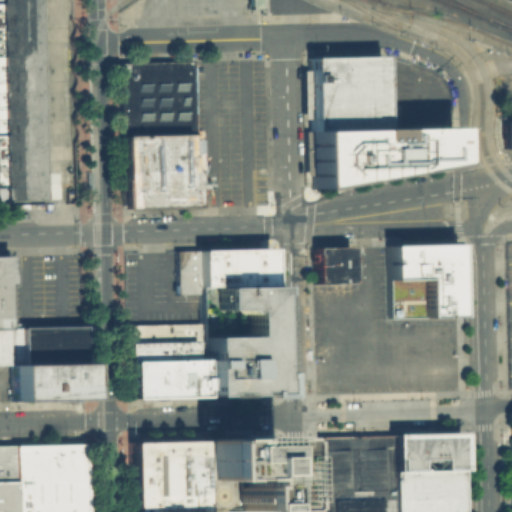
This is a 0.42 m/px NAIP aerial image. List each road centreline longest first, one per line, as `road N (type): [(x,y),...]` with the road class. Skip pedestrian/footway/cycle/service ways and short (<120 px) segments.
road 1 (secondary): [(296,511),(288,222)]
road 2 (secondary): [(481,252),(486,511)]
road 3 (tertiary): [(104,231),(107,422)]
road 4 (residential): [(293,416),(107,422)]
road 5 (residential): [(284,37),(99,41)]
road 6 (residential): [(288,222),(284,37)]
road 7 (residential): [(288,222),(473,225)]
road 8 (secondary): [(288,222),(104,231)]
road 9 (secondary): [(468,186),(288,222)]
road 10 (tertiary): [(99,41),(103,196)]
road 11 (residential): [(441,61),(458,83),(468,186)]
